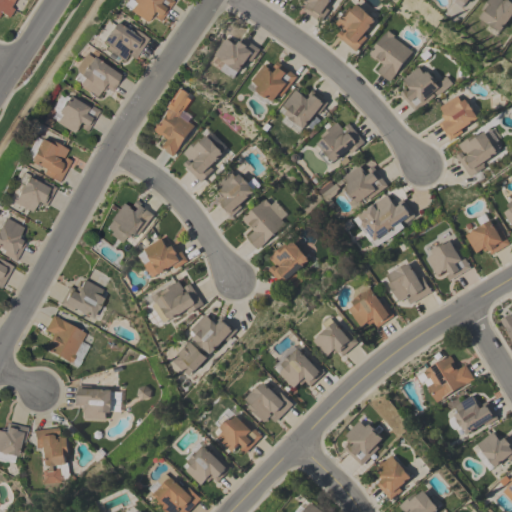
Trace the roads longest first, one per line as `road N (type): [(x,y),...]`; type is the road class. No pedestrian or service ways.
road 1 (residential): [(0,351),(111,154),(212,0)]
road 2 (tertiary): [(511,276),(366,378),(233,511)]
road 3 (residential): [(235,0),(332,68),(420,168)]
road 4 (residential): [(111,154),(185,208),(232,281)]
